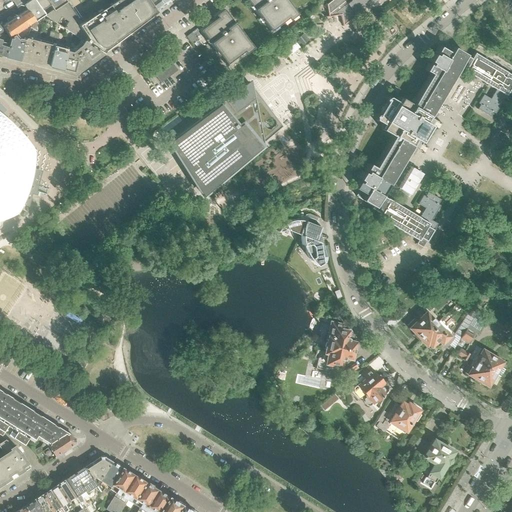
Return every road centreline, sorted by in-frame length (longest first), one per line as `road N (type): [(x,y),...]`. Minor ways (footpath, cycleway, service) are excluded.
road 1 (residential): [(511,434),(408,367),(381,339),(348,277),(337,211),(345,155),(366,104),(415,42),(466,0)]
road 2 (residential): [(196,0),(76,85),(0,65)]
road 3 (residential): [(218,511),(101,438)]
road 4 (residential): [(0,506),(101,438)]
